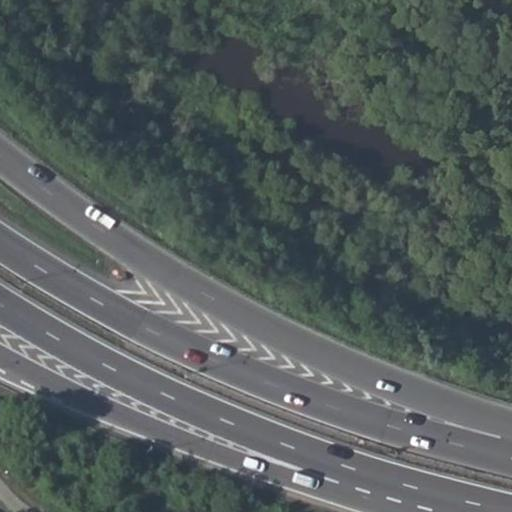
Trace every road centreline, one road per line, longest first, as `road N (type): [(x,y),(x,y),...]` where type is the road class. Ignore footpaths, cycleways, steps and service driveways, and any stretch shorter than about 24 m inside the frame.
road 1 (trunk): [(511,439),(495,423),(364,377),(258,326),(117,238),(0,144)]
road 2 (trunk): [(511,460),(349,413),(226,365),(0,242)]
road 3 (trunk): [(0,302),(199,409),(395,481)]
road 4 (trunk): [(0,355),(339,497),(395,481)]
road 5 (trunk): [(395,481),(511,511)]
